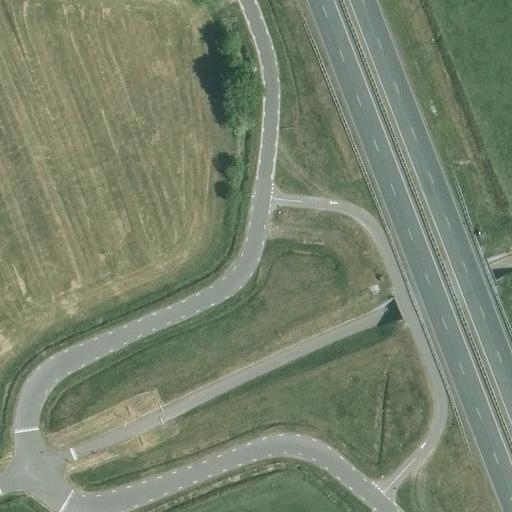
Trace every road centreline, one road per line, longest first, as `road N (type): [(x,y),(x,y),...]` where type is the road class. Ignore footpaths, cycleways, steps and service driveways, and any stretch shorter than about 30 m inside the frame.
road 1 (unclassified): [(35,474),(25,427),(41,378),(203,302),(251,259),(270,96),(246,0)]
road 2 (trunk): [(319,0),(511,505)]
road 3 (trunk): [(511,396),(359,0)]
road 4 (unclassified): [(385,511),(322,453),(301,446),(262,447),(88,509),(64,503),(35,474)]
